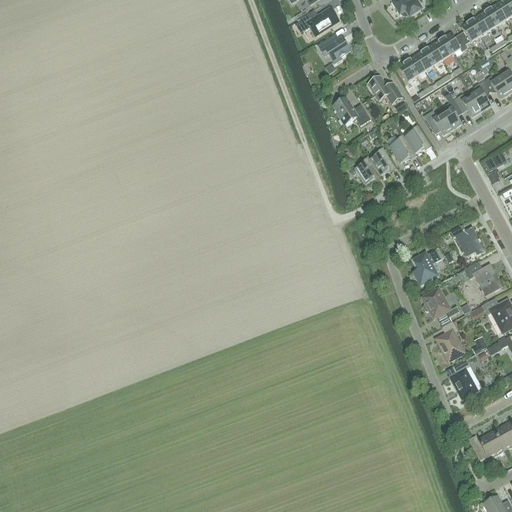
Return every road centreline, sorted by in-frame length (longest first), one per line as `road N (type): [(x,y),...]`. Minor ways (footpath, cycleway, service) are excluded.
road 1 (residential): [(511,399),(468,424),(446,415),(388,256),(396,244),(485,197)]
road 2 (residential): [(334,221),(460,148)]
